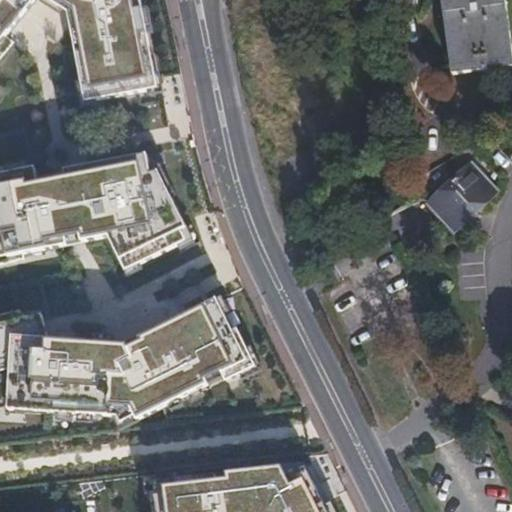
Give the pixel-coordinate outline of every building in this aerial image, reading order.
[(0,0),(0,54),(9,44),(1,38),(32,0),(41,0),(64,14),(81,104),(153,91),(136,0),(0,0)] [(511,48),(505,0),(442,0),(453,76),(511,67),(511,48)] [(121,260),(127,271),(174,247),(176,251),(190,244),(144,156),(62,174),(64,181),(36,187),(34,180),(32,172),(0,178),(0,266),(21,263),(19,257),(63,248),(62,241),(76,237),(78,245),(105,239),(117,263),(121,260)] [(453,232),(496,190),(469,161),(427,203),(453,232)] [(34,180),(36,187),(64,181),(62,174),(34,180)] [(62,241),(63,248),(78,245),(76,237),(62,241)] [(158,332),(129,346),(128,343),(125,345),(67,341),(67,344),(55,344),(55,340),(46,340),(40,316),(20,321),(18,313),(0,317),(0,398),(7,397),(6,411),(116,418),(120,425),(133,418),(136,422),(222,378),(224,382),(253,367),(234,330),(230,332),(215,304),(196,314),(194,309),(156,328),(158,332)] [(329,511),(307,465),(230,474),(230,480),(218,481),(218,476),(158,483),(159,494),(154,494),(156,511),(329,511)]
